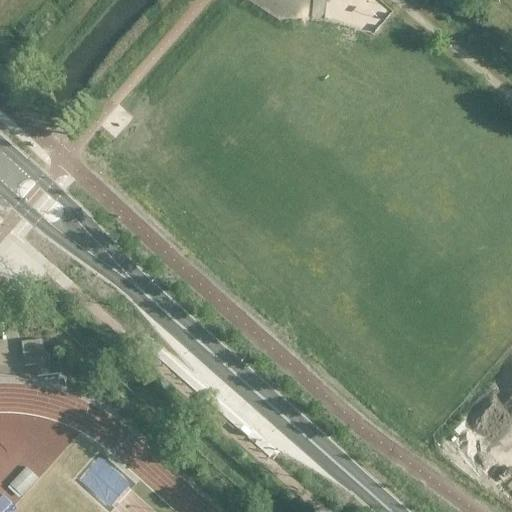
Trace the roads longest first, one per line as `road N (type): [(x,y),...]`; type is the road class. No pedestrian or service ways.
road 1 (tertiary): [(88,245),(390,511)]
road 2 (tertiary): [(88,245),(58,196),(0,146)]
